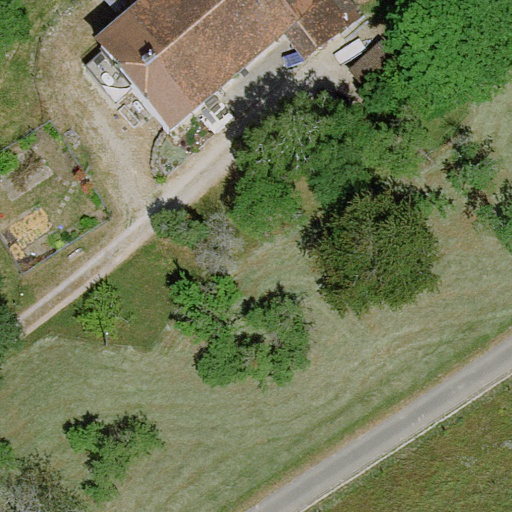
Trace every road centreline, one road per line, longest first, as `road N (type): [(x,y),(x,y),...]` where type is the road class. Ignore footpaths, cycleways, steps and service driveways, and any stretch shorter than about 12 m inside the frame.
road 1 (track): [(0,342),(357,48)]
road 2 (track): [(511,356),(270,511)]
